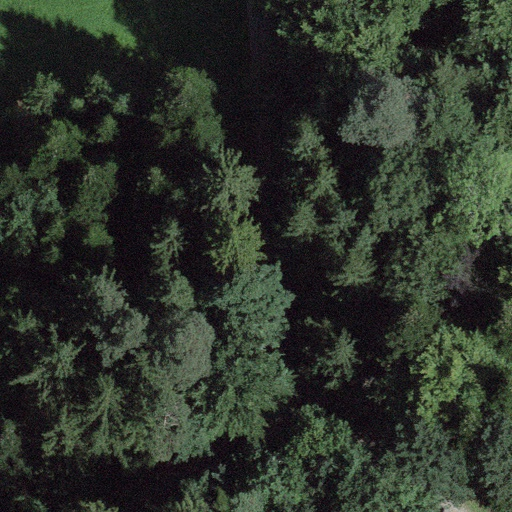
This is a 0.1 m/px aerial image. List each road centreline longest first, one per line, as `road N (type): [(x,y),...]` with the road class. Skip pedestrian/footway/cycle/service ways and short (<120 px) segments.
road 1 (track): [(298,430),(330,312),(276,0)]
road 2 (track): [(171,511),(192,489),(298,430),(430,511)]
